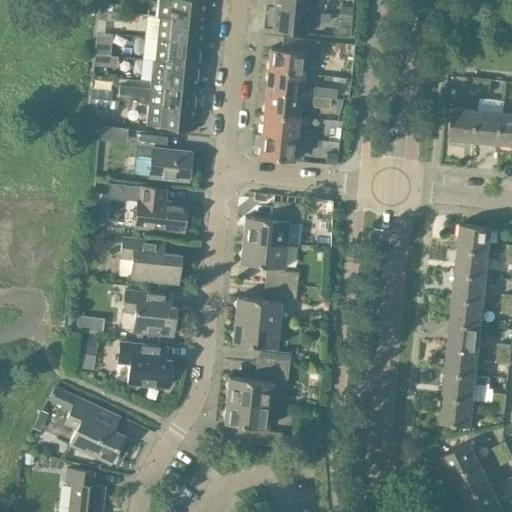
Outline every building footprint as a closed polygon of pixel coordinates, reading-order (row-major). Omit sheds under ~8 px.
[(158,17),(204,21),(206,0),(158,0),(156,16),(158,17)] [(274,0),(274,7),(309,11),(310,0),(274,0)] [(98,18),(118,20),(120,4),(99,2),(98,18)] [(271,29),(307,33),(309,11),(274,7),(271,29)] [(156,38),(202,43),(204,21),(158,17),(156,38)] [(269,47),(267,70),(302,73),(304,59),(317,61),(319,40),(282,37),(281,48),(269,47)] [(158,60),(200,64),(202,43),(156,38),(154,60),(158,60)] [(93,61),(114,63),(115,47),(95,45),(93,61)] [(150,81),(198,86),(200,64),(158,60),(157,65),(150,74),(150,81)] [(267,70),(265,91),(300,95),(313,96),(314,88),(301,86),(302,73),(267,70)] [(470,90),(480,91),(481,78),(472,77),(470,90)] [(480,91),(489,92),(491,79),(481,78),(480,91)] [(117,99),(195,107),(198,86),(150,81),(149,87),(119,84),(117,99)] [(89,104),(109,106),(111,90),(91,88),(89,104)] [(265,91),(263,112),(298,116),(299,102),(312,104),(313,96),(300,95),(265,91)] [(145,124),(193,129),(195,107),(148,102),(145,124)] [(449,138),(475,140),(478,109),(452,107),(449,138)] [(475,140),(499,143),(503,112),(478,109),(475,140)] [(263,112),(261,134),(296,137),(309,139),(310,131),(296,129),(298,116),(263,112)] [(499,143),(511,144),(511,112),(503,112),(499,143)] [(99,124),(97,136),(126,139),(128,126),(99,124)] [(147,175),(188,179),(191,151),(164,149),(165,137),(140,134),(138,155),(135,158),(134,170),(136,174),(147,175)] [(258,156),(293,159),(295,145),(308,147),(309,139),(296,137),(261,134),(258,156)] [(134,226),(183,230),(185,203),(155,200),(156,187),(138,186),(109,183),(108,195),(137,198),(136,211),(134,226)] [(105,201),(91,200),(89,226),(103,227),(105,201)] [(242,238),(286,242),(288,216),(303,217),(305,203),(272,200),(271,214),(245,212),(242,238)] [(458,248),(489,251),(491,226),(460,223),(458,248)] [(129,277),(177,282),(180,254),(162,252),(163,241),(134,237),(122,236),(120,256),(131,257),(129,277)] [(264,281),(296,284),(298,268),(283,267),(286,242),(242,238),(240,263),(266,265),(264,281)] [(455,273),(486,276),(489,251),(458,248),(455,273)] [(452,297),(483,300),(486,276),(455,273),(452,297)] [(234,319),(277,323),(280,296),(295,298),(296,284),(264,281),(263,294),(237,292),(234,319)] [(132,330),(172,334),(175,306),(169,305),(170,293),(136,290),(124,289),(122,309),(134,310),(132,330)] [(502,302),(511,303),(511,293),(503,293),(502,302)] [(450,322),(481,325),(483,300),(452,297),(450,322)] [(501,312),(511,312),(511,303),(502,302),(501,312)] [(102,332),(103,316),(78,313),(77,329),(102,332)] [(255,361),(288,365),(289,349),(275,348),(277,323),(234,319),(231,344),(257,346),(255,361)] [(447,347),(478,350),(481,325),(450,322),(447,347)] [(95,352),(97,334),(79,331),(76,349),(95,352)] [(127,382),(167,386),(169,358),(163,357),(165,345),(131,342),(119,340),(117,360),(129,362),(127,382)] [(496,352),(510,353),(511,344),(497,342),(496,352)] [(445,371),(476,374),(478,350),(447,347),(445,371)] [(95,352),(76,349),(74,364),(93,367),(95,352)] [(495,361),(509,362),(510,353),(496,352),(495,361)] [(225,399),(269,403),(272,378),(287,380),(288,365),(255,361),(254,377),(228,374),(225,399)] [(442,396),(473,399),(476,374),(445,371),(442,396)] [(76,396),(54,385),(47,397),(70,408),(76,396)] [(491,401),(505,402),(506,393),(492,392),(491,401)] [(69,442),(109,461),(122,434),(107,426),(113,413),(76,396),(70,408),(64,421),(76,427),(69,442)] [(440,421),(470,424),(473,399),(442,396),(440,421)] [(247,443),(279,446),(281,430),(267,428),(269,403),(225,399),(223,425),(249,427),(247,443)] [(490,410),(504,412),(505,402),(491,401),(490,410)] [(48,411),(41,408),(33,426),(39,429),(48,411)] [(492,446),(497,455),(509,449),(505,440),(492,446)] [(441,454),(452,477),(480,463),(469,441),(441,454)] [(497,455),(501,463),(511,457),(511,455),(509,449),(497,455)] [(33,453),(25,452),(24,463),(32,464),(33,453)] [(452,477),(463,499),(491,486),(480,463),(452,477)] [(66,468),(65,482),(71,483),(67,511),(100,511),(104,485),(92,484),(94,470),(66,468)] [(463,499),(469,511),(493,511),(502,508),(491,486),(463,499)]
